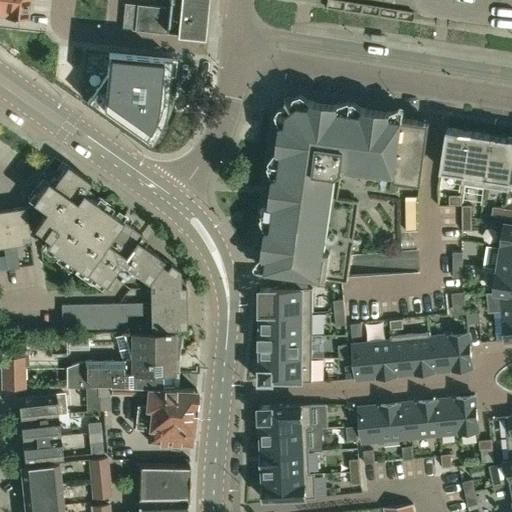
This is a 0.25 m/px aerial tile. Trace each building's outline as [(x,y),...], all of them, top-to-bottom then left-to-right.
[(5,0),(4,16),(26,18),(28,0),(5,0)] [(207,0),(169,0),(169,7),(125,3),(122,29),(204,37),(207,0)] [(75,61),(91,64),(94,50),(77,47),(75,61)] [(168,107),(170,89),(171,88),(172,88),(173,87),(174,86),(174,85),(174,83),(174,82),(173,81),(172,80),(171,80),(173,58),(108,52),(103,106),(152,141),(154,138),(156,135),(158,132),(160,128),(162,125),(163,121),(165,118),(166,114),(167,110),(168,107)] [(347,174),(421,184),(429,123),(403,119),(404,114),(298,99),(297,105),(289,111),(283,111),(261,269),(342,281),(347,281),(348,277),(359,202),(338,198),(340,179),(347,174)] [(464,174),(471,131),(447,128),(441,170),(463,174),(464,174)] [(485,187),(493,135),(472,132),(471,131),(464,174),(463,174),(462,183),(485,187)] [(510,186),(511,171),(511,137),(493,135),(485,187),(509,191),(510,186)] [(142,234),(127,223),(103,206),(83,191),(91,181),(67,164),(53,183),(46,178),(31,200),(27,205),(0,209),(0,246),(2,246),(5,269),(17,267),(14,244),(30,242),(27,227),(32,226),(47,237),(44,242),(104,285),(121,262),(150,283),(150,302),(61,304),(61,309),(61,332),(106,331),(126,331),(126,315),(150,315),(150,329),(186,329),(185,281),(180,277),(180,271),(138,241),(137,240),(142,234)] [(462,205),(462,196),(449,196),(449,205),(462,205)] [(422,220),(421,197),(410,197),(412,220),(422,220)] [(472,218),(472,205),(462,205),(462,218),(472,218)] [(504,218),(505,208),(493,206),(491,216),(504,218)] [(472,231),(472,218),(462,218),(462,231),(472,231)] [(511,248),(511,224),(500,223),(497,247),(501,248),(502,247),(511,248)] [(511,271),(511,248),(502,247),(501,248),(498,269),(511,271)] [(463,264),(463,252),(453,252),(453,264),(463,264)] [(463,277),(463,264),(453,264),(453,277),(463,277)] [(501,294),(511,295),(511,271),(498,269),(494,293),(501,294)] [(312,312),(313,288),(261,288),(260,311),(312,312)] [(465,302),(464,292),(462,292),(451,293),(452,303),(465,302)] [(511,295),(501,294),(505,340),(511,339),(511,295)] [(344,311),(343,299),(333,300),(334,312),(344,311)] [(312,335),(312,312),(260,311),(260,335),(312,335)] [(346,324),(344,311),(334,312),(336,325),(346,324)] [(480,322),(479,312),(466,313),(467,323),(479,322),(480,322)] [(404,328),(403,319),(390,320),(391,330),(404,328)] [(362,336),(361,323),(351,324),(352,337),(362,336)] [(433,372),(430,337),(431,336),(430,332),(390,336),(391,340),(395,375),(433,372)] [(181,335),(174,334),(174,333),(130,333),(115,336),(121,360),(83,360),(66,367),(66,387),(98,386),(111,386),(119,386),(172,388),(171,386),(173,385),(170,373),(178,373),(178,355),(179,346),(181,335)] [(471,357),(470,344),(469,344),(468,333),(431,336),(430,337),(433,372),(472,368),(471,357)] [(312,360),(312,335),(260,335),(260,359),(312,360)] [(395,375),(391,340),(353,344),(355,365),(356,378),(356,379),(395,375)] [(349,357),(348,344),(338,345),(339,358),(349,357)] [(28,354),(1,349),(2,389),(17,389),(26,388),(25,366),(28,366),(28,354)] [(312,382),(312,360),(260,359),(260,368),(259,382),(273,382),(312,382)] [(356,378),(355,365),(345,366),(346,379),(356,378)] [(111,386),(98,386),(98,396),(95,396),(95,411),(103,411),(111,411),(111,394),(111,386)] [(196,388),(172,388),(119,386),(111,386),(111,394),(146,394),(145,407),(137,406),(135,428),(148,429),(147,440),(190,444),(196,388)] [(17,396),(20,418),(58,415),(56,393),(17,396)] [(477,420),(476,407),(475,396),(436,399),(439,434),(478,431),(477,420)] [(439,434),(436,399),(397,403),(401,438),(439,434)] [(401,438),(397,403),(359,407),(359,408),(360,421),(362,442),(401,438)] [(312,429),(311,404),(273,406),(259,406),(259,420),(260,420),(260,430),(308,428),(308,429),(312,429)] [(360,421),(359,408),(349,409),(350,422),(360,421)] [(60,435),(58,415),(20,418),(21,438),(60,435)] [(101,422),(88,423),(89,432),(101,431),(101,422)] [(357,439),(356,426),(346,427),(347,440),(357,439)] [(309,451),(308,429),(308,428),(260,430),(261,453),(309,451)] [(89,432),(89,440),(102,439),(101,431),(89,432)] [(62,457),(60,435),(21,438),(24,461),(62,457)] [(492,449),(492,440),(490,440),(479,440),(479,450),(492,449)] [(413,459),(412,446),(402,447),(403,460),(413,459)] [(374,463),(373,450),(363,450),(365,464),(374,463)] [(310,473),(309,451),(261,453),(262,477),(310,475),(310,473)] [(452,466),(451,453),(441,454),(442,467),(452,466)] [(90,459),(91,478),(109,477),(108,457),(90,459)] [(359,465),(359,458),(349,459),(350,472),(360,471),(359,465)] [(511,460),(510,461),(509,459),(503,461),(508,484),(511,483),(511,460)] [(20,466),(22,488),(60,484),(58,462),(24,466),(20,466)] [(139,464),(138,500),(187,499),(188,465),(139,464)] [(361,484),(360,471),(350,472),(351,485),(361,484)] [(316,498),(314,473),(310,473),(310,475),(262,477),(263,500),(316,498)] [(110,496),(109,477),(91,478),(92,498),(110,496)] [(475,491),(472,479),(463,481),(466,494),(475,491)] [(62,505),(60,484),(22,488),(24,509),(62,505)] [(478,504),(475,491),(466,494),(468,506),(478,504)]
